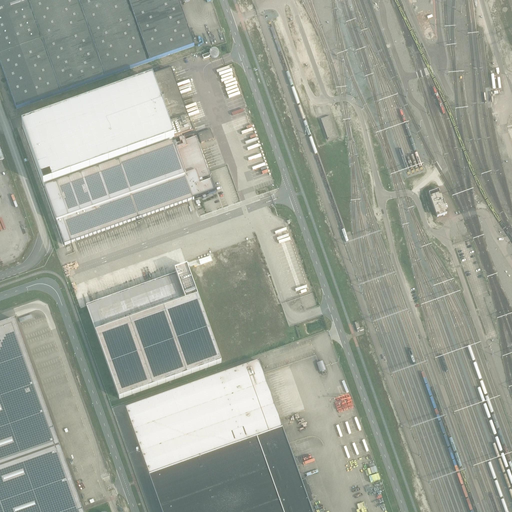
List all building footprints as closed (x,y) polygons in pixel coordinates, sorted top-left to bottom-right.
[(8,0),(0,3),(0,63),(16,109),(194,46),(177,0),(8,0)] [(194,135),(171,70),(152,77),(153,80),(22,126),(44,186),(156,147),(166,143),(173,141),(174,142),(175,141),(194,135)] [(321,119),(328,139),(337,136),(331,116),(321,119)] [(210,130),(198,134),(201,143),(213,139),(210,130)] [(215,192),(196,138),(174,146),(173,143),(167,146),(166,143),(156,147),(157,149),(45,189),(65,245),(137,220),(137,221),(141,220),(141,218),(202,197),(203,199),(206,198),(206,196),(215,192)] [(428,193),(437,217),(447,214),(438,190),(428,193)] [(280,248),(277,249),(278,253),(278,257),(278,256),(277,260),(274,261),(274,264),(280,264),(281,267),(278,267),(273,266),(274,269),(279,270),(279,268),(285,269),(284,269),(286,269),(280,248)] [(176,275),(86,306),(119,399),(221,363),(188,270),(187,266),(175,271),(175,272),(176,275)] [(82,511),(14,320),(0,324),(0,511),(82,511)] [(360,329),(358,322),(355,323),(358,332),(364,330),(363,328),(360,329)] [(311,511),(309,503),(313,502),(311,496),(312,496),(309,485),(308,485),(306,480),(301,481),(294,462),(296,461),(297,461),(297,460),(297,459),(297,458),(296,458),(295,458),(293,459),(288,444),(259,362),(125,409),(149,476),(161,511),(311,511)]
